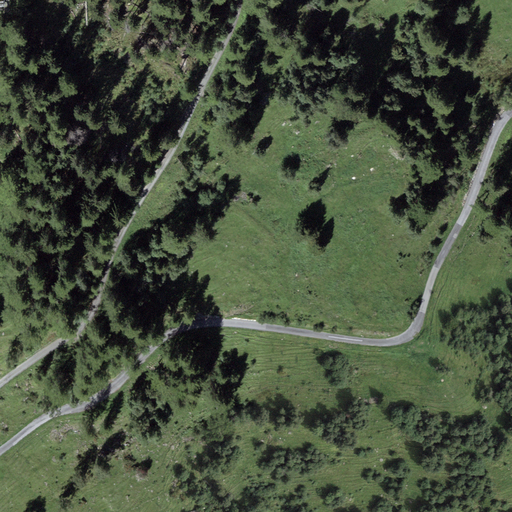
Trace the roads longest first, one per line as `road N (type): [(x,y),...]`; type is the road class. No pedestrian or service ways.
road 1 (track): [(0,451),(120,381),(161,337),(185,325),(263,326),(382,343),(413,331),(497,128),(511,111)]
road 2 (track): [(237,0),(175,141),(113,246),(87,315),(0,383)]
